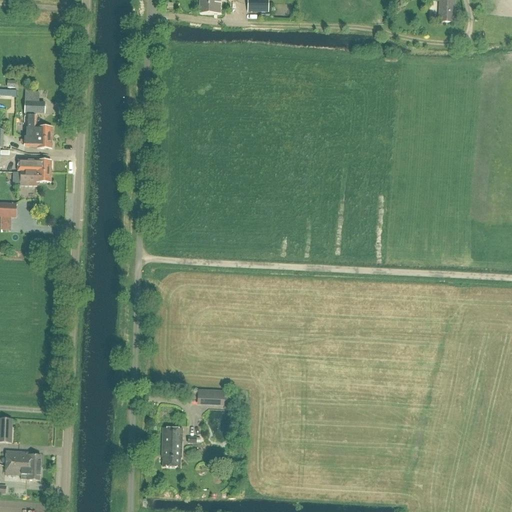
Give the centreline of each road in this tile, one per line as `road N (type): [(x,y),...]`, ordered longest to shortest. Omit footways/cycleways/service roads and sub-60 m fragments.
road 1 (unclassified): [(63,511),(85,0)]
road 2 (unclassified): [(129,511),(149,0)]
road 3 (track): [(138,263),(511,279)]
road 4 (track): [(241,25),(362,28),(447,43),(468,38),(469,30)]
